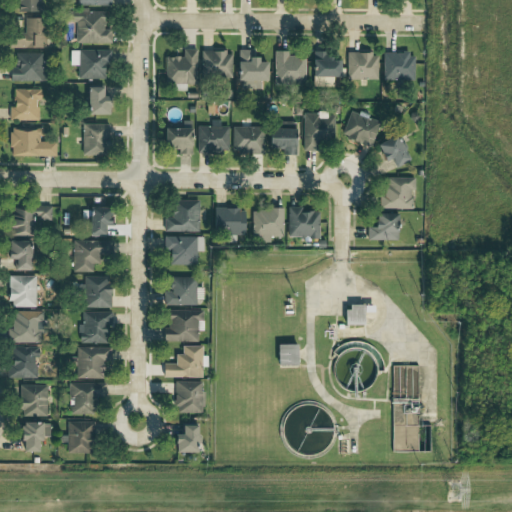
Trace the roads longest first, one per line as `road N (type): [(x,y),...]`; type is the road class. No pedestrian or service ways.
road 1 (residential): [(135,424),(140,0)]
road 2 (residential): [(343,250),(342,181),(0,179)]
road 3 (residential): [(140,20),(425,22)]
